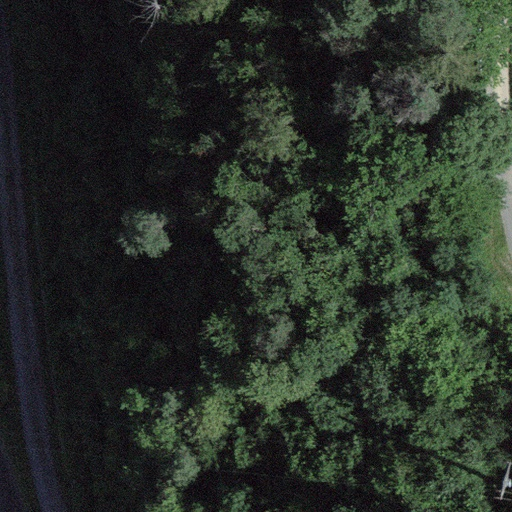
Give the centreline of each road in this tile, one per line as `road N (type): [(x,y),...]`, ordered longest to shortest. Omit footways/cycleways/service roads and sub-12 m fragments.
road 1 (track): [(0,220),(12,353),(48,511)]
road 2 (unclassified): [(511,226),(494,131),(494,0)]
